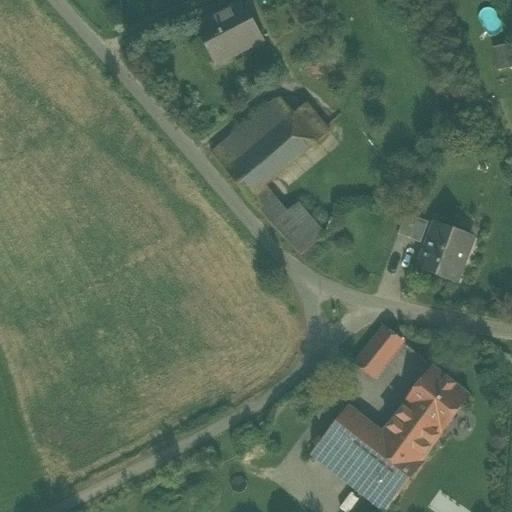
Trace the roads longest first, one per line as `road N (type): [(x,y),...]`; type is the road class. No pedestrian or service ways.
road 1 (residential): [(364,297),(302,275),(56,0)]
road 2 (residential): [(38,511),(275,398),(364,297)]
road 3 (residential): [(511,330),(364,297)]
